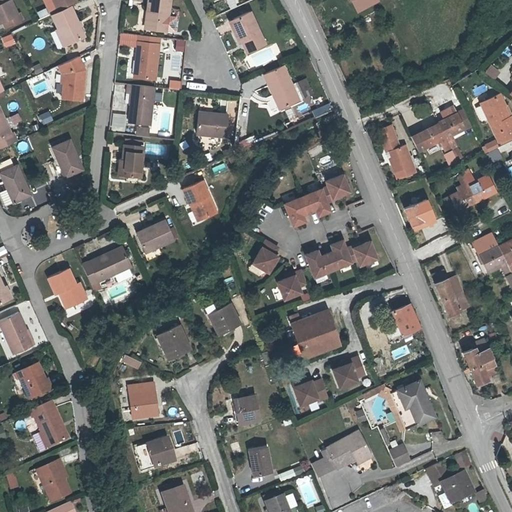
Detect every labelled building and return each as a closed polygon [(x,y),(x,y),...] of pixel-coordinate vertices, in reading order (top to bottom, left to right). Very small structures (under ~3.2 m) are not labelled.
[(0,0),(0,17),(16,11),(11,0),(0,0)] [(55,0),(60,11),(71,6),(78,3),(76,0),(55,0)] [(151,10),(149,27),(167,30),(172,0),(148,0),(147,10),(151,10)] [(52,15),(58,29),(66,45),(85,37),(71,6),(60,11),(52,15)] [(16,11),(0,17),(0,22),(2,27),(19,19),(16,11)] [(242,33),(239,35),(247,52),(266,44),(252,11),(235,18),(242,33)] [(242,33),(235,18),(230,20),(236,36),(239,35),(242,33)] [(66,45),(58,29),(54,30),(62,47),(66,45)] [(5,47),(16,43),(12,33),(1,37),(5,47)] [(161,37),(139,35),(138,43),(160,45),(161,37)] [(226,37),(230,49),(236,47),(232,35),(226,37)] [(140,58),(138,77),(155,79),(160,45),(138,43),(135,58),(140,58)] [(502,55),(510,57),(511,49),(511,48),(504,46),(502,55)] [(253,64),(270,62),(269,52),(252,53),(253,64)] [(81,58),(66,65),(68,71),(65,90),(64,98),(83,100),(87,71),(81,58)] [(40,63),(32,66),(35,74),(43,71),(40,63)] [(300,100),(284,63),(264,72),(281,109),(300,100)] [(491,65),(486,71),(496,78),(500,72),(491,65)] [(294,81),(300,98),(313,93),(307,77),(294,81)] [(155,87),(130,84),(128,84),(127,93),(128,93),(133,94),(132,103),(130,121),(150,124),(155,87)] [(501,141),(511,135),(511,116),(508,119),(503,107),(505,106),(500,95),(480,103),(497,142),(501,141)] [(430,97),(425,99),(432,114),(437,112),(430,97)] [(315,116),(331,108),(328,102),(312,110),(315,116)] [(508,119),(511,116),(507,105),(505,106),(503,107),(508,119)] [(0,147),(17,140),(12,130),(10,131),(0,108),(0,147)] [(450,134),(470,124),(462,109),(436,121),(449,149),(455,146),(450,134)] [(49,110),(39,114),(43,124),(53,120),(49,110)] [(231,113),(200,110),(198,131),(229,133),(231,113)] [(17,112),(10,116),(15,124),(22,119),(17,112)] [(112,126),(124,126),(124,113),(112,113),(112,126)] [(436,121),(412,132),(420,148),(437,140),(443,152),(449,149),(436,121)] [(378,129),(383,142),(381,143),(384,152),(387,151),(392,162),(389,163),(396,179),(415,171),(404,143),(398,146),(395,137),(390,124),(378,129)] [(137,134),(149,136),(150,128),(138,127),(137,134)] [(511,135),(501,141),(502,144),(511,139),(511,135)] [(82,167),(70,140),(52,148),(63,176),(82,167)] [(489,152),(491,151),(497,148),(494,142),(486,145),(489,152)] [(126,144),(125,144),(124,159),(120,159),(118,174),(142,176),(145,146),(143,146),(126,144)] [(8,188),(13,201),(31,194),(19,165),(1,172),(8,188)] [(468,184),(477,201),(495,192),(488,177),(474,183),(468,171),(463,173),(468,184)] [(468,184),(463,173),(456,176),(463,188),(450,195),(457,211),(477,201),(468,184)] [(342,174),(325,181),(328,186),(285,205),(294,226),(306,221),(303,215),(316,210),(319,216),(331,211),(327,203),(334,200),(333,198),(350,191),(342,174)] [(183,190),(189,204),(193,203),(199,220),(216,212),(203,181),(183,190)] [(13,201),(8,188),(0,191),(5,204),(13,201)] [(412,202),(402,206),(410,228),(421,224),(418,218),(426,215),(420,201),(413,204),(412,202)] [(67,219),(63,211),(55,215),(58,223),(67,219)] [(175,241),(166,220),(138,233),(147,253),(175,241)] [(505,279),(511,275),(511,273),(511,271),(497,245),(490,232),(471,241),(484,269),(497,263),(505,279)] [(511,237),(497,245),(511,271),(511,270),(511,262),(510,257),(511,256),(511,237)] [(319,251),(307,255),(316,277),(359,259),(361,264),(378,257),(371,240),(355,247),(354,245),(347,248),(344,240),(332,245),(335,251),(321,257),(319,251)] [(279,249),(267,242),(254,264),(270,273),(279,257),(276,255),(279,249)] [(123,246),(83,264),(91,283),(132,265),(123,246)] [(435,279),(443,275),(439,268),(432,271),(435,279)] [(49,277),(56,293),(60,291),(68,308),(87,299),(80,282),(75,283),(69,269),(49,277)] [(295,276),(279,283),(286,300),(303,293),(301,287),(308,284),(302,271),(295,274),(295,276)] [(460,291),(459,287),(453,273),(443,277),(443,275),(435,279),(432,271),(429,272),(432,280),(439,296),(447,316),(457,312),(455,308),(467,303),(461,290),(460,291)] [(0,288),(5,300),(11,297),(6,286),(4,287),(0,288)] [(369,316),(376,314),(373,299),(365,301),(369,316)] [(206,316),(209,315),(221,336),(243,326),(231,303),(217,310),(214,303),(203,309),(206,316)] [(420,327),(410,305),(393,312),(403,334),(420,327)] [(27,332),(19,312),(0,322),(14,353),(31,345),(26,333),(27,332)] [(300,317),(292,320),(307,356),(342,341),(330,315),(304,326),(300,317)] [(179,326),(157,337),(168,359),(191,348),(179,326)] [(468,366),(492,356),(484,336),(469,342),(471,347),(462,350),(468,366)] [(133,365),(136,359),(129,355),(126,362),(133,365)] [(492,356),(468,366),(474,382),(477,381),(478,384),(481,383),(480,379),(486,377),(485,373),(497,369),(492,356)] [(340,366),(332,369),(338,386),(355,380),(354,377),(363,374),(356,357),(347,360),(348,363),(340,366)] [(142,362),(136,359),(133,365),(139,368),(142,362)] [(41,383),(44,381),(36,364),(15,374),(18,380),(27,400),(45,391),(41,383)] [(489,381),(486,377),(480,379),(481,383),(478,384),(477,381),(474,382),(476,387),(489,381)] [(303,383),(296,387),(303,404),(319,396),(320,399),(329,395),(321,378),(313,382),(312,379),(303,383)] [(407,385),(394,391),(392,392),(397,402),(408,426),(409,427),(438,414),(422,379),(417,381),(414,383),(412,379),(406,382),(407,385)] [(41,383),(45,391),(51,388),(47,380),(44,381),(41,383)] [(136,391),(130,392),(135,415),(159,412),(153,380),(135,384),(136,391)] [(392,392),(394,391),(388,388),(386,384),(385,384),(377,388),(379,393),(378,394),(390,399),(404,429),(408,426),(397,402),(392,392)] [(365,394),(368,399),(369,398),(378,394),(379,393),(377,388),(365,394)] [(258,397),(232,401),(237,423),(262,420),(258,397)] [(44,430),(51,445),(70,437),(54,399),(30,410),(33,417),(37,415),(44,430)] [(357,460),(369,453),(357,431),(326,448),(337,467),(338,468),(355,458),(357,460)] [(167,437),(135,449),(143,471),(175,460),(167,437)] [(233,454),(241,451),(238,441),(230,444),(233,454)] [(402,442),(390,448),(397,463),(409,456),(402,442)] [(268,447),(249,451),(255,475),(273,471),(268,447)] [(321,476),(337,467),(326,448),(321,451),(324,458),(314,464),(321,476)] [(371,457),(369,453),(357,460),(359,464),(371,457)] [(69,479),(60,458),(37,469),(50,501),(71,493),(66,480),(69,479)] [(442,463),(426,471),(435,489),(442,485),(451,504),(474,493),(464,473),(451,480),(442,463)] [(279,476),(282,483),(296,477),(293,470),(279,476)] [(10,490),(18,487),(13,473),(5,476),(10,490)] [(184,485),(162,493),(169,511),(189,511),(193,511),(184,485)] [(395,492),(392,485),(383,489),(388,499),(396,495),(395,492)] [(268,504),(283,498),(281,494),(266,500),(268,504)] [(268,504),(266,505),(268,511),(289,511),(284,498),(283,498),(268,504)]
